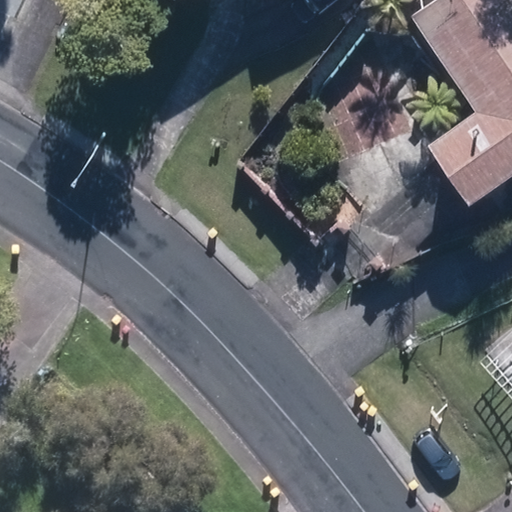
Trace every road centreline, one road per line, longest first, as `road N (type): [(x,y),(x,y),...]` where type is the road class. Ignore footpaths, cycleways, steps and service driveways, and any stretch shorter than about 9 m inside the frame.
road 1 (tertiary): [(363,511),(268,384),(157,269),(0,156)]
road 2 (unknown): [(83,297),(0,392)]
